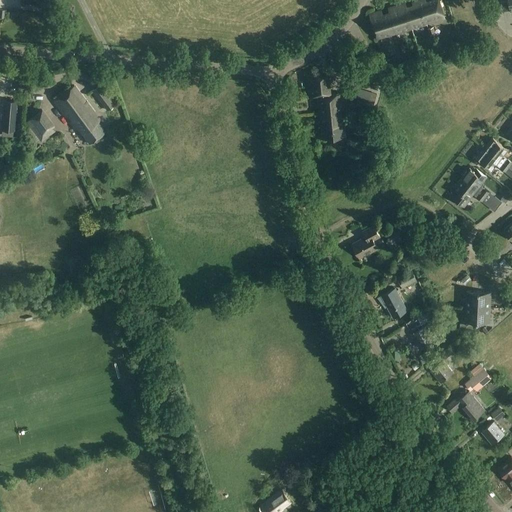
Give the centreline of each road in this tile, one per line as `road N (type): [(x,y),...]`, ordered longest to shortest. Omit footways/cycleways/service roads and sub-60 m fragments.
road 1 (tertiary): [(496,511),(420,422),(352,315),(291,153),(271,73)]
road 2 (unclassified): [(271,73),(0,49)]
